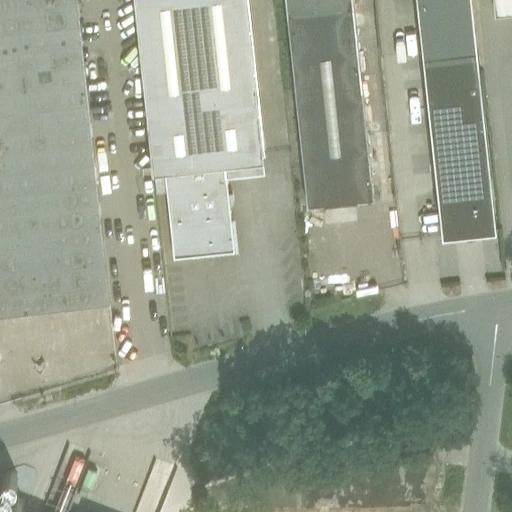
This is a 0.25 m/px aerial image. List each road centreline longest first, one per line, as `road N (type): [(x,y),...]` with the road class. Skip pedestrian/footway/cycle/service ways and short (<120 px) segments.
road 1 (unclassified): [(0,438),(375,330),(498,306)]
road 2 (unclassified): [(475,511),(498,306)]
